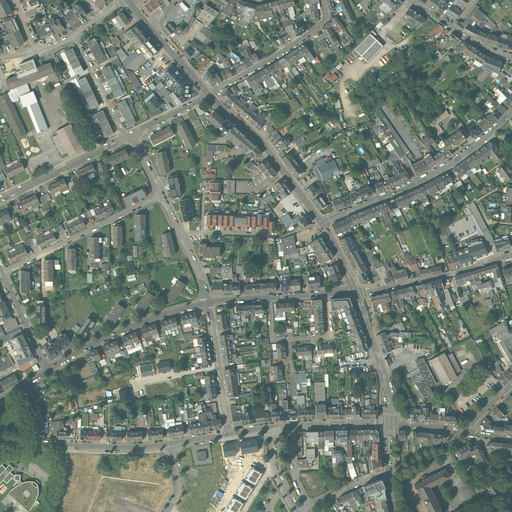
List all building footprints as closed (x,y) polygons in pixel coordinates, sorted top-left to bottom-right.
[(37,0),(30,0),(26,2),(29,8),(28,8),(28,9),(28,10),(29,10),(32,9),(34,8),(35,7),(38,6),(37,2),(38,2),(37,0)] [(156,0),(155,1),(161,10),(168,4),(169,3),(166,0),(156,0)] [(236,0),(231,0),(222,13),(225,15),(226,16),(231,9),(233,6),(237,0),(236,0)] [(285,0),(282,0),(277,2),(279,10),(282,9),(288,8),(285,0)] [(292,0),(285,0),(288,8),(290,18),(294,17),(295,16),(292,6),(295,6),(292,0)] [(318,0),(310,0),(311,3),(309,4),(312,19),(318,18),(315,4),(314,3),(319,2),(318,0)] [(326,0),(330,10),(334,8),(332,2),(336,0),(336,1),(337,4),(338,3),(337,0),(326,0)] [(345,0),(339,4),(340,6),(342,12),(344,14),(349,23),(353,21),(346,4),(347,4),(345,0)] [(389,0),(381,0),(381,1),(377,3),(375,6),(377,8),(380,10),(386,4),(389,0)] [(398,1),(395,0),(389,0),(386,4),(388,6),(387,8),(389,9),(390,8),(391,7),(392,8),(397,1),(398,1)] [(391,9),(388,12),(390,14),(391,14),(392,15),(395,12),(403,3),(398,0),(398,1),(397,1),(392,8),(391,9)] [(439,1),(437,0),(427,0),(426,2),(425,4),(435,11),(440,3),(438,2),(439,1)] [(446,7),(443,5),(446,0),(439,0),(439,1),(438,2),(440,3),(435,11),(441,15),(444,9),(446,7)] [(453,4),(446,11),(445,13),(455,21),(466,4),(459,0),(455,0),(454,2),(453,4)] [(246,3),(240,1),(238,6),(241,8),(239,13),(243,15),(246,3)] [(186,6),(182,2),(179,5),(184,11),(187,8),(186,6)] [(277,2),(269,4),(272,17),(276,16),(275,13),(274,12),(274,11),(279,10),(277,2)] [(451,2),(449,3),(446,7),(444,9),(446,11),(453,4),(451,2)] [(7,3),(0,5),(0,14),(1,17),(2,16),(3,18),(12,14),(10,9),(9,7),(7,3)] [(206,5),(200,14),(198,17),(196,20),(204,25),(195,37),(206,46),(215,36),(209,31),(211,28),(208,26),(218,14),(219,14),(225,6),(219,3),(213,10),(206,5)] [(257,7),(246,3),(243,15),(244,15),(242,19),(243,19),(243,20),(245,21),(245,20),(246,21),(249,22),(257,7)] [(42,4),(38,6),(35,7),(38,13),(44,10),(44,9),(42,4)] [(79,4),(76,7),(76,8),(72,11),(79,21),(87,15),(84,12),(85,12),(81,7),(79,4)] [(269,4),(257,7),(249,22),(249,23),(259,20),(261,28),(275,25),(274,21),(272,17),(269,4)] [(187,8),(184,11),(179,5),(172,11),(166,20),(168,23),(175,31),(178,29),(176,26),(178,25),(178,24),(183,19),(188,24),(192,17),(193,14),(187,8)] [(463,24),(461,23),(460,24),(457,22),(455,26),(463,32),(471,19),(474,13),(475,13),(477,10),(479,8),(475,5),(467,18),(463,24)] [(340,6),(335,7),(340,16),(344,14),(342,12),(340,6)] [(409,8),(402,19),(407,23),(406,25),(411,28),(412,26),(416,29),(426,20),(422,17),(412,10),(409,8)] [(38,13),(34,14),(36,18),(45,14),(44,10),(38,13)] [(486,17),(477,10),(475,13),(474,13),(471,19),(474,21),(483,28),(486,25),(487,23),(487,22),(484,20),(486,17)] [(72,11),(68,14),(69,15),(67,17),(66,16),(64,17),(71,27),(79,21),(72,11)] [(122,13),(115,18),(118,23),(126,18),(122,13)] [(390,14),(386,20),(384,18),(380,22),(384,25),(388,21),(389,22),(393,16),(392,15),(391,14),(390,14)] [(53,18),(48,20),(50,25),(52,32),(53,33),(57,31),(57,30),(58,29),(57,27),(56,28),(53,21),(54,21),(53,18)] [(126,18),(118,23),(122,28),(129,23),(126,18)] [(290,21),(282,23),(285,33),(289,32),(289,31),(294,30),(291,21),(290,18),(289,18),(290,21)] [(344,29),(335,18),(332,20),(331,20),(336,26),(335,27),(337,30),(338,29),(341,32),(344,29)] [(61,24),(59,20),(57,19),(54,21),(53,21),(56,28),(57,27),(58,29),(57,30),(57,31),(58,32),(64,29),(63,26),(62,24),(61,24)] [(478,31),(469,27),(474,21),(471,19),(463,32),(475,38),(478,31)] [(12,20),(6,23),(6,24),(10,32),(11,31),(12,33),(19,30),(15,22),(15,21),(15,20),(14,20),(13,20),(12,20)] [(496,26),(489,20),(487,22),(487,23),(486,25),(492,30),(495,26),(496,26)] [(301,21),(296,23),(298,29),(297,30),(299,35),(302,34),(302,33),(305,32),(301,21)] [(175,31),(168,23),(161,30),(168,38),(174,32),(175,31)] [(330,23),(321,28),(323,31),(328,28),(329,28),(332,26),(330,23)] [(443,28),(438,24),(432,30),(433,30),(437,34),(443,28)] [(50,25),(43,28),(43,30),(39,31),(40,35),(41,34),(42,37),(46,36),(46,35),(47,34),(48,35),(48,36),(49,36),(50,35),(50,34),(49,33),(52,32),(50,25)] [(135,25),(124,35),(127,39),(129,37),(131,40),(133,39),(141,32),(135,25)] [(328,28),(323,31),(327,37),(332,34),(329,28),(328,28)] [(12,33),(7,35),(9,40),(10,39),(11,41),(10,42),(14,48),(25,43),(23,39),(22,36),(19,30),(12,33)] [(437,34),(433,30),(427,35),(429,38),(431,40),(437,34)] [(488,35),(479,31),(478,31),(475,38),(485,43),(488,35)] [(494,34),(491,31),(488,35),(485,43),(495,46),(497,37),(495,37),(495,36),(493,35),(494,34)] [(141,32),(133,39),(135,42),(134,43),(138,48),(139,47),(148,40),(141,32)] [(426,33),(421,38),(425,42),(429,38),(427,35),(426,33)] [(339,43),(332,34),(327,37),(333,47),(334,48),(337,47),(339,45),(338,43),(339,43)] [(370,34),(354,50),(367,63),(383,47),(370,34)] [(455,37),(451,34),(448,39),(450,39),(449,41),(451,42),(453,45),(456,43),(459,39),(458,39),(455,37)] [(116,36),(111,41),(114,47),(120,42),(116,36)] [(506,40),(497,37),(495,46),(505,49),(509,44),(511,38),(507,36),(506,40)] [(95,38),(87,42),(89,48),(97,44),(95,38)] [(444,50),(438,41),(441,40),(440,38),(433,43),(439,53),(444,50)] [(148,40),(139,47),(150,59),(158,52),(148,40)] [(324,41),(319,45),(323,51),(328,47),(324,41)] [(449,41),(446,44),(444,42),(442,43),(446,50),(450,47),(453,45),(451,42),(449,41)] [(188,42),(179,50),(182,54),(191,46),(188,42)] [(463,42),(460,45),(455,49),(455,50),(458,54),(461,51),(463,52),(468,46),(463,42)] [(97,44),(89,48),(92,53),(100,50),(97,44)] [(191,46),(182,54),(187,59),(189,57),(190,59),(194,55),(190,51),(194,47),(193,46),(191,45),(191,46)] [(310,55),(309,53),(304,45),(298,49),(303,57),(305,55),(311,62),(314,60),(310,55)] [(478,52),(469,45),(468,46),(463,52),(469,56),(468,57),(470,58),(471,56),(473,58),(478,52)] [(127,57),(121,48),(116,52),(121,62),(127,57)] [(253,55),(251,56),(251,53),(248,48),(245,50),(253,65),(259,61),(255,54),(253,55)] [(72,49),(64,53),(67,58),(75,55),(72,49)] [(298,49),(291,53),(297,61),(303,57),(298,49)] [(100,50),(92,53),(95,59),(103,55),(100,50)] [(253,65),(245,50),(242,52),(245,57),(246,58),(243,60),(247,68),(253,65)] [(455,50),(448,56),(450,60),(458,54),(455,50)] [(243,60),(240,62),(238,57),(231,52),(229,54),(234,57),(236,59),(242,71),(247,68),(243,60)] [(487,57),(478,52),(473,58),(468,62),(472,64),(475,60),(481,64),(480,65),(482,66),(487,57)] [(227,61),(218,54),(216,57),(219,59),(224,63),(227,61)] [(290,54),(284,58),(294,73),(296,76),(298,74),(292,64),(293,63),(294,63),(295,64),(296,63),(296,62),(290,54)] [(75,55),(67,58),(70,64),(78,60),(75,55)] [(103,55),(95,59),(98,65),(106,61),(103,55)] [(197,70),(201,73),(211,60),(208,57),(197,70)] [(242,71),(236,59),(234,57),(232,59),(233,60),(236,64),(233,66),(237,73),(242,71)] [(493,59),(487,57),(482,66),(470,73),(474,77),(484,71),(485,69),(487,63),(491,65),(493,59)] [(294,73),(284,58),(279,62),(283,69),(286,67),(291,74),(294,73)] [(232,76),(226,64),(224,63),(219,59),(217,62),(220,65),(221,64),(222,64),(223,65),(225,69),(226,70),(223,71),(227,79),(232,76)] [(502,62),(493,59),(491,65),(487,63),(485,69),(493,72),(498,74),(499,70),(502,62)] [(78,60),(70,64),(73,70),(81,66),(78,60)] [(231,67),(227,61),(224,63),(226,64),(232,76),(237,73),(233,66),(231,67)] [(283,69),(279,62),(273,65),(277,72),(279,76),(282,74),(280,71),(283,69)] [(7,93),(0,96),(0,102),(17,139),(26,134),(11,102),(13,101),(14,103),(19,100),(18,98),(20,97),(24,107),(26,106),(37,133),(40,132),(40,133),(42,132),(48,130),(48,129),(47,129),(36,102),(37,102),(33,92),(30,93),(26,84),(54,73),(50,63),(6,81),(10,90),(10,92),(7,93)] [(189,85),(172,65),(159,76),(161,78),(162,77),(167,82),(166,83),(169,87),(173,89),(173,93),(172,93),(176,98),(173,101),(178,106),(181,103),(182,104),(187,99),(189,85)] [(273,65),(268,68),(272,76),(273,77),(274,77),(273,75),(275,74),(277,72),(273,65)] [(81,66),(73,70),(75,75),(83,72),(81,66)] [(109,66),(101,70),(104,75),(112,72),(109,66)] [(291,74),(286,67),(283,69),(287,75),(288,76),(290,75),(291,76),(292,76),(291,74)] [(272,76),(268,68),(262,71),(271,87),(277,83),(273,77),(272,76)] [(334,73),(337,71),(334,68),(325,76),(331,83),(338,77),(334,73)] [(214,75),(208,69),(202,76),(209,85),(210,84),(213,85),(214,86),(227,79),(223,71),(220,73),(220,72),(214,75)] [(506,75),(499,70),(498,74),(497,77),(503,83),(506,80),(503,78),(506,75)] [(134,73),(126,71),(138,94),(143,90),(139,85),(140,84),(135,77),(134,73)] [(271,87),(262,71),(257,74),(262,83),(263,83),(262,81),(264,80),(265,84),(268,88),(269,87),(269,88),(271,87)] [(112,72),(104,75),(107,81),(115,77),(112,72)] [(279,76),(277,72),(275,74),(279,81),(280,83),(283,81),(282,81),(282,80),(279,76)] [(493,72),(492,74),(490,76),(489,75),(482,83),(485,87),(491,82),(497,77),(498,74),(493,72)] [(261,86),(258,84),(261,82),(261,84),(262,83),(257,74),(252,77),(259,91),(260,91),(263,90),(261,86)] [(85,77),(77,81),(80,87),(88,83),(85,77)] [(115,77),(107,81),(110,87),(117,83),(115,77)] [(259,91),(252,77),(246,80),(250,87),(251,89),(252,88),(251,87),(254,86),(254,87),(255,90),(253,91),(255,94),(257,94),(257,95),(262,93),(260,91),(259,91)] [(245,81),(234,87),(236,90),(237,90),(248,86),(245,81)] [(88,83),(80,87),(83,93),(91,89),(88,83)] [(117,83),(110,87),(112,92),(120,89),(117,83)] [(226,91),(221,97),(226,101),(236,90),(234,87),(231,88),(232,90),(229,93),(227,90),(226,91)] [(91,89),(83,93),(86,98),(93,95),(91,89)] [(120,89),(112,92),(115,98),(123,94),(120,89)] [(236,90),(226,101),(231,105),(237,98),(237,97),(236,98),(234,97),(237,94),(239,92),(236,90)] [(93,95),(86,98),(88,104),(96,100),(93,95)] [(501,104),(499,107),(487,95),(485,98),(490,103),(502,115),(503,114),(507,110),(501,104)] [(242,97),(241,98),(239,101),(237,100),(238,99),(237,98),(231,105),(235,109),(245,98),(243,96),(242,97)] [(153,97),(146,103),(153,112),(160,106),(156,101),(153,97)] [(245,98),(235,109),(235,110),(240,114),(240,113),(246,106),(245,107),(243,105),(246,103),(248,101),(245,98)] [(511,105),(511,103),(507,98),(504,101),(502,102),(508,109),(511,105)] [(122,101),(117,104),(119,110),(127,106),(130,105),(128,99),(122,101)] [(475,102),(481,108),(484,105),(479,99),(475,102)] [(96,100),(88,104),(91,110),(99,106),(96,100)] [(67,101),(60,105),(63,112),(62,113),(63,116),(65,115),(69,123),(76,119),(67,101)] [(502,115),(490,103),(487,105),(493,112),(491,114),(497,120),(500,117),(500,116),(502,115)] [(246,106),(240,113),(244,117),(254,106),(252,104),(250,106),(248,110),(246,108),(247,107),(246,106)] [(127,106),(119,110),(122,116),(130,112),(127,106)] [(254,106),(244,117),(249,122),(254,115),(252,113),(255,111),(256,109),(257,109),(254,106)] [(413,159),(378,109),(374,112),(381,121),(401,151),(410,162),(413,159)] [(446,110),(428,123),(438,136),(443,133),(437,124),(449,115),(446,110)] [(103,111),(95,115),(98,121),(105,117),(103,111)] [(224,121),(214,111),(208,117),(208,118),(209,119),(218,128),(224,121)] [(130,112),(122,116),(125,121),(133,117),(130,112)] [(257,118),(255,117),(256,116),(255,115),(254,115),(249,122),(253,126),(264,115),(261,112),(257,118)] [(491,114),(489,116),(488,115),(485,117),(491,125),(497,120),(491,114)] [(264,115),(253,126),(259,131),(264,125),(264,124),(265,123),(264,124),(262,122),(265,119),(266,118),(266,117),(264,115)] [(105,117),(98,121),(100,126),(108,123),(105,117)] [(133,117),(125,121),(128,127),(136,123),(133,117)] [(485,117),(482,119),(481,118),(476,122),(477,123),(483,131),(491,125),(485,117)] [(224,121),(218,128),(226,135),(233,126),(228,122),(227,124),(224,121)] [(389,159),(401,151),(381,121),(372,127),(391,154),(387,156),(389,159)] [(108,123),(100,126),(103,132),(111,128),(108,123)] [(189,131),(185,123),(178,126),(182,136),(183,140),(184,139),(188,148),(195,145),(191,137),(192,137),(189,131)] [(477,123),(472,126),(470,123),(467,126),(473,134),(474,133),(477,136),(483,131),(477,123)] [(73,130),(71,124),(56,132),(58,135),(52,138),(61,156),(67,153),(69,156),(83,149),(80,144),(85,142),(78,128),(73,130)] [(245,136),(233,126),(226,135),(225,135),(236,145),(237,145),(245,136)] [(271,127),(266,131),(270,136),(275,132),(271,127)] [(111,128),(103,132),(106,138),(114,134),(111,128)] [(162,131),(157,134),(150,138),(153,145),(161,141),(162,141),(165,139),(173,135),(170,128),(162,131)] [(271,136),(275,141),(281,136),(277,131),(271,136)] [(460,131),(443,143),(449,152),(466,139),(460,131)] [(256,146),(245,136),(237,145),(246,154),(249,152),(256,146)] [(416,137),(411,140),(417,148),(422,145),(416,137)] [(283,138),(272,147),(277,153),(290,144),(288,141),(287,141),(286,141),(283,138)] [(443,143),(439,145),(442,150),(440,152),(445,159),(451,155),(449,152),(443,143)] [(490,143),(480,150),(479,150),(477,151),(477,152),(472,156),(479,165),(490,157),(494,163),(497,161),(498,162),(501,160),(500,158),(503,156),(498,148),(496,146),(494,144),(490,143)] [(256,146),(249,152),(251,155),(250,155),(252,158),(253,158),(255,161),(259,158),(258,157),(262,154),(256,146)] [(125,150),(117,154),(117,153),(112,156),(104,160),(107,168),(116,163),(116,164),(120,162),(129,157),(125,150)] [(410,162),(401,151),(389,159),(396,171),(397,171),(403,183),(408,180),(409,179),(405,171),(404,172),(402,167),(400,168),(397,164),(396,162),(395,163),(394,162),(395,161),(399,159),(401,158),(402,160),(407,168),(413,178),(417,176),(411,166),(410,162)] [(165,152),(156,154),(158,161),(159,167),(161,174),(170,172),(168,164),(167,160),(165,152)] [(290,152),(281,159),(286,165),(293,159),(291,156),(292,155),(290,152)] [(440,152),(432,158),(437,165),(445,159),(440,152)] [(432,158),(428,154),(429,155),(423,159),(424,159),(431,168),(437,165),(432,158)] [(471,156),(464,161),(471,171),(474,169),(473,168),(475,167),(474,167),(477,165),(471,156)] [(293,159),(286,165),(290,171),(297,165),(293,159)] [(377,159),(371,161),(375,167),(380,164),(377,159)] [(424,159),(411,166),(417,176),(431,168),(424,159)] [(18,164),(13,166),(16,174),(24,170),(20,160),(17,161),(18,164)] [(265,160),(258,166),(263,173),(271,166),(268,161),(267,162),(265,160)] [(334,160),(323,164),(318,167),(313,171),(312,171),(314,174),(318,172),(323,181),(340,174),(334,160)] [(92,164),(84,168),(88,176),(93,173),(94,176),(97,175),(92,164)] [(297,165),(290,171),(296,178),(299,176),(299,175),(300,176),(301,175),(304,173),(297,165)] [(465,173),(459,165),(457,166),(452,170),(458,178),(460,177),(461,178),(463,177),(462,176),(465,173)] [(500,169),(498,171),(501,176),(510,169),(508,167),(506,165),(500,169)] [(13,166),(7,169),(6,166),(3,168),(8,178),(16,174),(13,166)] [(263,173),(262,174),(266,179),(267,178),(268,180),(277,174),(271,166),(263,173)] [(84,168),(76,172),(81,182),(84,181),(83,178),(88,176),(84,168)] [(511,171),(510,169),(501,176),(505,182),(507,181),(511,176),(511,173),(511,172),(511,171)] [(403,183),(397,171),(396,171),(393,172),(394,173),(393,174),(395,177),(392,178),(395,186),(403,183)] [(448,173),(440,177),(445,186),(453,182),(448,173)] [(262,174),(251,182),(255,187),(266,179),(262,174)] [(392,177),(388,179),(387,174),(383,176),(385,182),(383,183),(386,190),(395,186),(392,178),(392,177)] [(177,176),(168,177),(170,185),(169,185),(170,191),(171,190),(172,198),(181,196),(179,188),(180,188),(179,184),(177,176)] [(227,177),(227,194),(235,194),(235,180),(229,180),(229,177),(227,177)] [(440,177),(433,181),(437,191),(438,191),(443,188),(442,187),(445,186),(440,177)] [(63,179),(55,183),(59,191),(65,189),(66,191),(69,190),(63,179)] [(288,188),(281,180),(274,185),(278,190),(272,196),(274,198),(275,198),(279,194),(288,188)] [(383,183),(382,181),(375,185),(378,193),(386,190),(383,183)] [(437,191),(433,181),(428,184),(424,186),(429,194),(429,196),(435,193),(435,192),(437,191)] [(460,181),(456,183),(460,191),(465,189),(460,181)] [(55,183),(47,187),(52,198),(55,197),(54,194),(59,191),(55,183)] [(312,186),(305,191),(309,196),(316,191),(317,190),(315,188),(314,189),(312,186)] [(426,197),(425,196),(429,194),(424,186),(418,189),(425,203),(428,202),(426,197)] [(367,187),(360,190),(360,189),(357,190),(358,191),(361,200),(371,196),(367,187)] [(134,192),(131,194),(122,199),(125,206),(133,202),(134,203),(139,200),(147,196),(146,193),(143,188),(134,193),(134,192)] [(288,188),(279,194),(283,199),(291,192),(288,188)] [(418,189),(412,191),(417,200),(420,198),(420,201),(423,205),(425,203),(418,189)] [(355,191),(351,192),(351,194),(348,195),(352,204),(361,200),(358,191),(355,192),(355,191)] [(412,191),(406,194),(410,202),(417,200),(412,191)] [(406,194),(394,199),(399,209),(401,207),(402,209),(404,208),(405,212),(410,210),(408,206),(409,206),(409,204),(411,203),(410,202),(406,194)] [(35,195),(27,199),(30,206),(36,204),(37,206),(40,205),(35,195)] [(348,195),(343,197),(342,195),(340,196),(341,198),(344,207),(352,204),(348,195)] [(272,196),(268,196),(260,202),(260,204),(267,204),(271,200),(274,198),(272,196)] [(319,197),(312,202),(319,211),(323,208),(324,209),(327,207),(320,197),(319,197)] [(341,198),(333,201),(336,210),(344,207),(341,198)] [(27,199),(19,203),(24,213),(26,212),(25,209),(30,206),(27,199)] [(188,199),(180,201),(181,208),(182,214),(184,221),(193,220),(191,211),(191,207),(190,207),(188,199)] [(399,209),(394,199),(390,201),(393,209),(394,209),(396,213),(400,212),(399,209)] [(442,200),(434,204),(437,209),(444,205),(442,200)] [(108,206),(102,208),(106,216),(114,212),(109,202),(106,203),(108,206)] [(386,203),(379,205),(383,214),(384,217),(386,216),(385,213),(389,211),(386,203)] [(379,205),(371,208),(375,218),(380,216),(379,215),(383,214),(379,205)] [(102,208),(97,211),(96,208),(93,210),(98,220),(106,216),(102,208)] [(375,218),(371,208),(364,211),(368,220),(375,218)] [(6,210),(0,213),(0,217),(2,222),(7,219),(9,222),(11,220),(6,210)] [(364,211),(358,213),(362,222),(363,225),(369,222),(368,220),(364,211)] [(358,213),(351,216),(354,225),(355,226),(357,228),(359,227),(357,224),(362,222),(358,213)] [(291,220),(287,214),(281,218),(286,226),(283,228),(287,234),(289,233),(290,233),(294,232),(293,229),(299,226),(299,225),(302,224),(300,221),(303,219),(301,215),(291,220)] [(144,215),(136,215),(136,224),(136,230),(136,238),(145,238),(144,229),(145,229),(145,224),(144,224),(144,215)] [(80,216),(77,217),(79,220),(73,223),(77,230),(85,226),(80,216)] [(303,219),(300,221),(302,224),(303,225),(304,226),(310,223),(311,221),(308,216),(303,219)] [(342,221),(332,225),(336,235),(338,234),(350,229),(350,228),(355,226),(354,225),(351,216),(346,218),(347,219),(342,221)] [(73,223),(68,225),(67,223),(64,224),(69,234),(77,230),(73,223)] [(121,227),(113,227),(113,234),(113,240),(113,247),(121,247),(121,239),(122,239),(122,235),(121,235),(121,227)] [(492,237),(488,229),(482,232),(489,246),(493,245),(494,248),(496,248),(497,252),(503,250),(501,242),(501,238),(495,240),(495,242),(496,242),(496,243),(493,244),(492,237)] [(50,234),(44,237),(48,244),(56,240),(51,230),(48,231),(50,234)] [(170,233),(161,235),(164,244),(163,244),(164,248),(165,248),(167,257),(175,255),(173,247),(172,241),(171,241),(170,233)] [(292,236),(281,239),(284,259),(308,254),(306,247),(294,250),(292,236)] [(44,237),(39,239),(38,237),(35,238),(40,248),(48,244),(44,237)] [(350,237),(340,240),(345,254),(355,249),(350,237)] [(98,238),(90,238),(90,245),(90,251),(90,259),(98,259),(98,250),(99,250),(99,246),(98,246),(98,238)] [(319,238),(306,246),(306,247),(308,254),(313,253),(315,252),(326,245),(322,239),(319,238)] [(508,238),(504,239),(504,241),(501,242),(503,250),(511,248),(509,243),(508,238)] [(471,244),(466,246),(468,250),(471,260),(488,255),(485,245),(484,246),(482,241),(478,242),(478,241),(470,243),(471,244)] [(211,247),(206,247),(206,243),(199,243),(199,255),(203,256),(202,259),(215,260),(215,258),(219,258),(220,246),(212,246),(211,247)] [(21,248),(15,251),(19,259),(27,255),(22,244),(19,246),(21,248)] [(326,245),(315,252),(319,258),(322,256),(330,251),(326,245)] [(75,249),(67,249),(67,257),(67,263),(67,270),(76,270),(75,262),(76,262),(76,258),(75,258),(75,249)] [(357,252),(355,249),(345,254),(353,269),(364,264),(362,261),(363,261),(358,252),(357,252)] [(375,259),(370,250),(368,251),(366,253),(370,261),(375,259)] [(457,255),(461,267),(473,264),(471,260),(468,250),(457,253),(457,255)] [(15,251),(10,254),(9,251),(6,252),(11,262),(19,259),(15,251)] [(330,251),(322,256),(323,258),(326,262),(333,257),(330,251)] [(457,253),(447,256),(448,260),(447,261),(449,266),(450,267),(451,271),(461,267),(457,255),(457,253)] [(441,274),(440,266),(435,267),(432,260),(428,262),(429,266),(430,265),(431,269),(432,275),(441,274)] [(52,261),(44,261),(44,268),(44,274),(44,281),(53,281),(52,273),(53,273),(53,269),(52,269),(52,261)] [(381,267),(377,261),(373,263),(375,267),(376,269),(376,270),(381,281),(379,281),(380,286),(385,285),(384,280),(386,280),(384,276),(386,275),(384,273),(386,272),(383,266),(381,267)] [(336,264),(328,268),(329,270),(325,272),(327,277),(326,277),(326,278),(329,275),(331,275),(339,271),(336,264)] [(364,264),(353,269),(357,275),(365,272),(367,271),(364,264)] [(496,265),(483,269),(485,273),(485,274),(489,273),(490,273),(493,272),(498,270),(496,265)] [(404,270),(396,272),(394,267),(389,269),(390,270),(392,274),(394,278),(397,283),(408,280),(406,272),(405,269),(404,270)] [(511,267),(507,269),(507,268),(503,270),(506,282),(511,280),(511,267)] [(483,269),(470,273),(472,277),(473,277),(475,282),(479,281),(478,277),(479,277),(478,275),(485,273),(483,269)] [(339,271),(331,275),(333,282),(342,279),(339,271)] [(29,280),(29,272),(21,272),(21,279),(21,286),(21,293),(30,293),(29,284),(30,284),(30,280),(29,280)] [(357,275),(356,276),(359,281),(361,283),(363,284),(366,283),(367,284),(371,284),(370,281),(368,278),(369,277),(367,275),(366,275),(365,272),(357,275)] [(470,273),(462,275),(465,282),(467,286),(470,284),(473,290),(477,288),(476,286),(477,286),(475,282),(473,277),(472,277),(470,273)] [(392,279),(388,274),(387,275),(386,275),(384,276),(386,280),(384,280),(385,285),(397,283),(394,278),(392,279)] [(251,284),(246,285),(246,294),(254,293),(253,280),(253,275),(250,275),(250,283),(251,283),(251,284)] [(462,275),(455,277),(457,286),(464,284),(464,283),(465,282),(462,275)] [(319,276),(308,277),(309,289),(320,288),(319,276)] [(290,278),(281,279),(282,291),(290,290),(290,281),(290,278)] [(451,288),(449,289),(448,285),(453,283),(451,278),(440,280),(442,286),(444,291),(447,290),(449,295),(450,296),(454,294),(451,288)] [(299,279),(294,279),(294,281),(290,281),(290,290),(300,290),(299,279)] [(172,287),(170,291),(165,298),(172,303),(176,296),(177,297),(180,292),(185,285),(178,280),(173,288),(172,287)] [(443,302),(437,287),(442,286),(440,280),(430,283),(437,301),(439,304),(443,302)] [(481,282),(480,282),(479,281),(475,282),(477,286),(476,286),(477,288),(480,293),(484,292),(481,284),(482,284),(481,282)] [(482,284),(481,284),(484,292),(492,289),(491,286),(489,281),(482,284)] [(275,282),(268,283),(268,292),(276,292),(275,282)] [(437,301),(430,283),(421,285),(426,294),(427,295),(428,297),(430,296),(428,294),(430,293),(431,295),(434,302),(437,301)] [(222,284),(212,284),(213,295),(223,294),(222,285),(222,284)] [(227,285),(222,285),(223,294),(223,295),(233,295),(233,286),(233,284),(230,285),(230,284),(227,284),(227,285)] [(426,294),(421,285),(416,286),(421,296),(426,294)] [(414,287),(410,288),(407,288),(411,302),(415,302),(413,295),(416,295),(414,287)] [(407,288),(402,290),(404,298),(407,297),(408,303),(411,302),(407,288)] [(447,290),(444,291),(445,294),(445,297),(447,304),(448,303),(451,308),(452,307),(453,309),(455,308),(452,301),(451,299),(450,296),(449,295),(447,290)] [(396,291),(390,292),(393,301),(396,300),(397,305),(400,305),(396,291)] [(142,298),(140,302),(135,309),(142,313),(146,307),(146,308),(150,303),(149,302),(154,296),(147,292),(142,299),(142,298)] [(391,302),(388,293),(382,295),(386,310),(389,309),(388,304),(387,302),(389,301),(389,303),(391,302)] [(382,295),(376,296),(378,304),(382,303),(382,305),(383,311),(386,310),(382,295)] [(468,295),(460,298),(452,301),(455,308),(456,309),(471,303),(468,295)] [(376,296),(370,298),(373,311),(374,315),(375,317),(378,316),(376,307),(375,305),(378,304),(376,296)] [(349,298),(330,299),(332,314),(339,311),(338,309),(342,307),(343,309),(352,306),(349,298)] [(322,300),(312,301),(313,309),(322,308),(322,300)] [(439,304),(437,301),(434,302),(438,312),(442,310),(441,308),(439,304)] [(293,302),(284,303),(285,312),(294,311),(293,302)] [(284,303),(276,303),(276,312),(285,312),(284,303)] [(113,311),(110,314),(111,314),(106,321),(112,326),(116,320),(117,320),(120,315),(124,309),(118,304),(113,311)] [(43,305),(37,305),(37,312),(36,312),(36,318),(37,318),(37,325),(45,325),(45,317),(45,313),(45,305),(43,305)] [(254,305),(244,306),(244,315),(245,319),(248,318),(248,315),(254,314),(254,305)] [(262,305),(254,305),(254,314),(255,321),(267,320),(266,315),(263,315),(263,313),(264,313),(264,309),(262,309),(262,305)] [(244,306),(236,307),(237,316),(244,315),(244,306)] [(352,306),(343,309),(345,312),(340,314),(342,318),(346,317),(355,313),(352,306)] [(7,307),(0,309),(0,315),(9,311),(7,307)] [(322,308),(313,309),(314,318),(323,318),(322,308)] [(493,309),(486,311),(486,312),(484,313),(486,318),(487,317),(488,319),(495,317),(493,309)] [(9,311),(0,315),(0,321),(3,320),(11,316),(9,311)] [(195,313),(188,314),(190,323),(191,328),(198,326),(197,321),(195,313)] [(355,313),(346,317),(349,325),(358,322),(355,313)] [(188,314),(181,316),(183,325),(190,323),(188,314)] [(225,314),(216,315),(217,323),(226,321),(225,314)] [(83,324),(81,327),(77,334),(83,339),(87,333),(88,333),(91,328),(95,322),(88,317),(84,324),(83,324)] [(12,319),(10,320),(14,328),(19,326),(15,318),(12,319)] [(175,318),(168,320),(170,328),(171,332),(177,330),(177,328),(177,327),(177,326),(175,318)] [(323,318),(314,318),(315,327),(324,327),(323,318)] [(168,320),(160,322),(163,330),(170,328),(168,320)] [(511,332),(509,334),(506,320),(488,331),(497,343),(502,340),(511,357),(511,332)] [(226,321),(217,323),(218,330),(227,329),(226,321)] [(349,325),(348,326),(349,329),(351,328),(352,331),(360,327),(358,322),(349,325)] [(401,322),(396,325),(400,332),(407,333),(401,322)] [(155,324),(148,327),(151,335),(152,339),(159,337),(158,333),(158,332),(155,324)] [(77,325),(73,329),(77,333),(81,328),(77,325)] [(148,327),(141,330),(144,338),(146,343),(153,340),(151,335),(148,327)] [(324,327),(315,327),(316,335),(324,335),(324,327)] [(360,327),(352,331),(352,333),(351,334),(352,337),(353,336),(362,332),(360,327)] [(135,332),(128,335),(132,343),(133,347),(134,348),(140,345),(135,332)] [(362,332),(353,336),(357,345),(366,341),(362,332)] [(384,332),(376,336),(378,342),(388,338),(393,337),(410,338),(411,333),(407,333),(400,332),(400,333),(391,332),(391,333),(390,332),(389,333),(389,334),(386,335),(384,332)] [(23,334),(11,339),(21,359),(32,354),(23,334)] [(49,346),(47,348),(52,356),(54,355),(58,353),(61,351),(59,349),(62,347),(62,348),(65,346),(65,347),(69,344),(68,344),(71,343),(65,334),(63,335),(59,337),(59,338),(57,339),(58,342),(56,343),(55,342),(53,344),(52,344),(49,346)] [(128,335),(121,338),(125,346),(132,343),(128,335)] [(203,337),(199,338),(200,348),(209,347),(208,341),(205,342),(205,337),(203,337)] [(388,338),(378,342),(381,348),(396,342),(395,339),(392,340),(388,342),(387,339),(389,339),(388,338)] [(116,341),(109,344),(112,352),(119,349),(116,341)] [(357,345),(354,345),(355,347),(357,346),(359,352),(368,349),(366,341),(357,345)] [(396,342),(381,348),(383,354),(391,351),(390,348),(394,347),(397,345),(396,342)] [(285,343),(276,344),(277,352),(285,351),(285,343)] [(109,344),(102,347),(106,358),(107,359),(108,358),(108,359),(114,357),(112,352),(109,344)] [(333,344),(325,345),(325,353),(333,353),(333,350),(333,344)] [(325,345),(317,346),(318,357),(326,357),(325,353),(325,345)] [(311,346),(303,347),(303,355),(308,355),(308,359),(312,359),(311,346)] [(303,347),(295,347),(296,356),(303,355),(303,347)] [(96,349),(89,352),(91,355),(93,361),(100,358),(96,349)] [(285,351),(277,352),(277,356),(274,356),(274,360),(286,359),(285,351)] [(452,353),(446,356),(444,353),(430,360),(441,381),(442,384),(443,385),(457,378),(455,374),(461,371),(452,353)] [(21,359),(16,361),(19,367),(34,359),(32,354),(21,359)] [(93,361),(91,355),(86,357),(94,375),(98,373),(93,361)] [(231,355),(222,356),(224,364),(233,362),(231,355)] [(4,358),(5,360),(0,363),(0,371),(1,372),(13,365),(9,356),(4,358)] [(210,356),(202,358),(203,365),(211,364),(210,356)] [(425,363),(423,358),(415,362),(418,367),(425,363)] [(441,381),(430,360),(425,363),(427,367),(436,383),(436,384),(441,381)] [(505,370),(500,360),(497,362),(499,365),(499,366),(503,372),(505,370)] [(168,362),(158,364),(159,372),(163,372),(163,373),(166,372),(166,371),(170,370),(168,362)] [(419,371),(408,377),(421,400),(432,393),(429,387),(436,383),(427,367),(425,363),(418,367),(419,371)] [(281,365),(273,366),(273,374),(282,373),(281,365)] [(151,366),(140,368),(141,377),(153,375),(151,366)] [(32,367),(22,373),(25,378),(35,372),(32,367)] [(234,368),(224,370),(226,377),(235,376),(234,368)] [(509,381),(504,375),(504,374),(503,372),(500,373),(502,376),(498,379),(503,384),(505,384),(509,381)] [(282,373),(273,374),(274,381),(282,381),(282,373)] [(14,374),(5,379),(9,387),(19,382),(14,374)] [(300,374),(296,374),(296,380),(302,380),(302,396),(307,396),(306,374),(305,374),(300,374)] [(77,382),(73,375),(68,378),(73,385),(77,382)] [(94,375),(77,382),(80,387),(96,380),(94,375)] [(213,375),(204,376),(205,384),(214,383),(213,375)] [(5,379),(0,381),(0,382),(4,390),(9,387),(5,379)] [(207,394),(216,393),(214,383),(205,384),(202,385),(202,388),(206,387),(207,394)] [(33,386),(24,392),(26,397),(36,392),(33,386)] [(325,387),(314,387),(315,402),(325,402),(325,387)] [(36,392),(26,397),(28,401),(38,397),(41,396),(38,391),(36,392)] [(377,395),(369,395),(369,399),(369,401),(372,400),(373,402),(374,402),(374,406),(378,405),(377,395)] [(302,396),(297,396),(297,401),(297,404),(297,405),(301,404),(304,404),(305,410),(308,410),(308,403),(307,401),(307,396),(302,396)] [(38,397),(28,401),(30,406),(37,403),(38,403),(41,402),(41,401),(43,401),(42,398),(39,399),(38,397)] [(369,399),(365,400),(366,409),(362,410),(362,419),(370,418),(369,401),(369,399)] [(374,402),(373,402),(372,400),(369,401),(370,418),(377,418),(378,411),(374,411),(374,406),(374,402)] [(311,403),(308,403),(308,410),(308,419),(316,419),(315,408),(313,408),(313,410),(310,410),(310,408),(311,407),(311,403)] [(294,410),(288,411),(289,420),(298,419),(297,410),(297,405),(297,404),(294,404),(294,410)] [(304,404),(301,404),(301,410),(297,410),(298,419),(308,419),(308,410),(305,410),(304,404)] [(204,405),(201,405),(201,410),(204,422),(212,421),(211,415),(210,408),(206,409),(205,405),(204,405)] [(325,405),(315,406),(315,408),(316,419),(326,418),(325,409),(325,405)] [(284,412),(278,412),(279,421),(289,420),(288,411),(288,407),(284,408),(284,412)] [(335,407),(328,407),(328,409),(325,409),(326,418),(330,418),(330,419),(338,419),(338,410),(338,408),(335,408),(335,407)] [(40,408),(32,411),(34,419),(42,417),(41,412),(40,408)] [(427,409),(420,408),(420,410),(419,419),(422,419),(421,420),(426,420),(427,413),(427,409)] [(439,408),(438,415),(436,415),(435,424),(443,425),(445,408),(439,408)] [(454,417),(447,416),(448,408),(445,408),(443,425),(455,426),(456,420),(454,417)] [(505,416),(496,408),(489,415),(495,421),(499,417),(501,420),(503,418),(505,416)] [(418,409),(411,409),(410,414),(412,414),(411,419),(416,419),(416,418),(419,419),(420,410),(418,409)] [(200,423),(196,424),(197,433),(205,431),(204,422),(201,410),(198,410),(200,422),(200,423)] [(237,412),(235,412),(236,415),(232,416),(234,427),(242,425),(240,416),(240,411),(237,412)] [(262,413),(255,414),(257,423),(265,422),(264,413),(262,413)] [(215,415),(215,414),(211,415),(212,421),(214,430),(222,428),(220,420),(216,420),(215,415)] [(251,414),(248,415),(249,424),(257,423),(255,414),(251,414)] [(245,415),(240,416),(242,425),(249,424),(248,415),(245,415)] [(499,417),(495,421),(500,425),(503,422),(501,420),(499,417)] [(494,426),(486,418),(479,425),(482,431),(503,434),(504,428),(495,427),(495,426),(494,426)] [(182,421),(174,422),(177,436),(184,435),(182,421)] [(212,421),(204,422),(205,431),(214,430),(212,421)] [(174,422),(167,423),(169,437),(177,436),(174,422)] [(196,424),(189,425),(190,434),(197,433),(196,424)] [(511,425),(504,425),(504,428),(503,434),(511,434),(511,425)] [(162,429),(155,430),(156,439),(163,438),(162,429)] [(155,430),(147,431),(148,440),(156,439),(155,430)] [(376,430),(369,430),(370,439),(370,444),(371,444),(373,444),(378,443),(377,432),(376,430)] [(57,431),(57,433),(57,439),(67,439),(67,432),(57,431)] [(318,441),(318,431),(306,432),(306,437),(306,449),(309,449),(310,449),(310,443),(309,443),(309,441),(312,441),(312,442),(314,442),(314,441),(318,441)] [(333,431),(324,431),(325,439),(329,439),(329,442),(333,442),(333,440),(333,431)] [(347,431),(333,431),(333,440),(339,440),(339,441),(347,441),(347,440),(347,431)] [(355,431),(347,431),(347,440),(355,440),(355,431)] [(121,432),(114,432),(113,441),(121,441),(121,432)] [(142,432),(134,432),(135,441),(142,440),(142,432)] [(306,432),(295,432),(297,458),(302,457),(302,437),(306,437),(306,432)] [(418,433),(413,432),(411,439),(412,447),(414,447),(415,447),(419,446),(421,436),(418,436),(418,433)] [(442,436),(428,434),(425,449),(445,440),(444,436),(442,436)] [(469,442),(467,444),(467,445),(462,447),(467,456),(470,455),(471,456),(478,453),(482,451),(478,443),(472,447),(470,443),(469,442)] [(378,443),(373,444),(373,449),(372,449),(373,461),(371,461),(373,473),(381,470),(381,460),(380,460),(378,443)] [(491,443),(486,446),(493,456),(496,454),(495,453),(495,451),(498,452),(498,450),(493,449),(494,443),(491,443)] [(462,447),(455,451),(459,460),(467,456),(462,447)] [(309,449),(306,449),(306,468),(310,468),(311,467),(311,464),(312,464),(312,461),(314,459),(314,449),(310,449),(309,449)] [(205,451),(196,453),(198,462),(206,460),(205,451)] [(0,483),(3,480),(7,484),(12,478),(14,476),(10,472),(14,469),(9,464),(6,468),(2,465),(6,461),(1,457),(0,458),(0,483)] [(341,457),(336,457),(336,464),(339,464),(339,467),(345,467),(342,457),(341,457)] [(248,473),(257,479),(260,474),(251,468),(248,473)] [(445,469),(426,478),(425,475),(421,477),(423,481),(414,485),(418,492),(420,491),(430,511),(428,511),(442,511),(431,489),(432,489),(431,487),(450,477),(445,469)] [(254,483),(257,479),(248,473),(245,477),(254,483)] [(14,476),(12,478),(14,480),(15,480),(17,482),(22,486),(23,484),(22,483),(20,481),(21,475),(15,474),(15,476),(14,476)] [(330,477),(322,481),(325,487),(332,484),(330,477)] [(382,480),(363,487),(365,492),(366,495),(374,492),(374,494),(375,500),(385,499),(384,489),(385,488),(382,480)] [(26,482),(24,483),(22,483),(23,484),(22,486),(17,482),(13,486),(15,487),(12,489),(9,492),(7,494),(9,493),(14,497),(11,500),(15,503),(17,500),(21,504),(19,506),(22,509),(24,506),(29,511),(27,511),(28,511),(31,509),(32,507),(34,504),(36,507),(39,503),(34,498),(35,496),(37,498),(38,495),(38,493),(38,491),(38,489),(38,486),(36,487),(32,483),(33,482),(30,481),(28,481),(26,482)] [(495,482),(486,488),(489,491),(487,493),(489,497),(501,489),(499,485),(497,486),(495,482)] [(239,488),(248,494),(251,489),(242,483),(239,488)] [(245,498),(248,494),(239,488),(236,492),(245,498)] [(362,503),(356,490),(351,492),(357,505),(359,504),(360,504),(362,503)] [(357,505),(351,492),(339,498),(342,503),(348,500),(352,509),(358,506),(357,505)] [(229,502),(239,508),(242,504),(232,498),(229,502)] [(385,499),(375,500),(377,509),(387,508),(385,499)] [(234,511),(236,511),(239,508),(229,502),(226,507),(234,511)]
